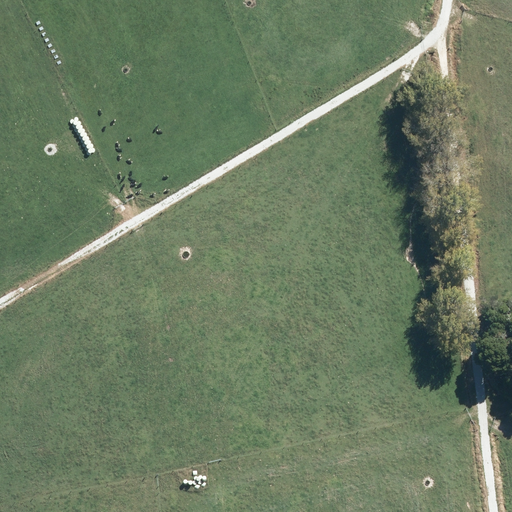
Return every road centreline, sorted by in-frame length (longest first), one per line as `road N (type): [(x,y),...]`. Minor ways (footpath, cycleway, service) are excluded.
road 1 (track): [(442,0),(438,79),(486,511)]
road 2 (track): [(161,212),(436,47)]
